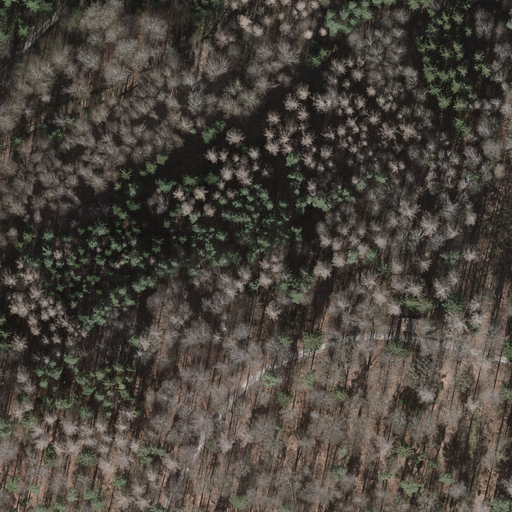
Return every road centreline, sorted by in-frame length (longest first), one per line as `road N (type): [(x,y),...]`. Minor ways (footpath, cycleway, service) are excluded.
road 1 (track): [(405,0),(283,99),(47,229),(0,277)]
road 2 (track): [(161,511),(219,416),(260,374),(299,352),(380,331),(511,362)]
